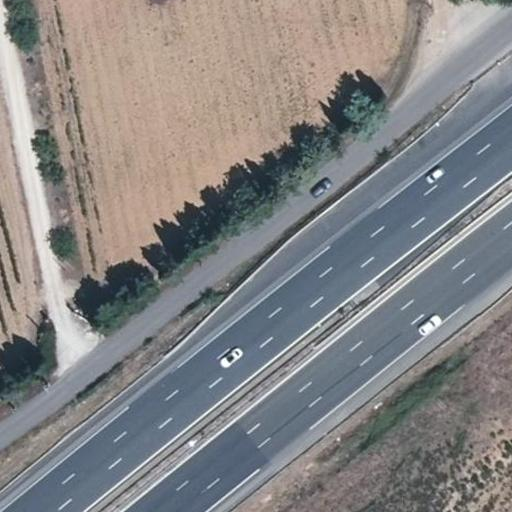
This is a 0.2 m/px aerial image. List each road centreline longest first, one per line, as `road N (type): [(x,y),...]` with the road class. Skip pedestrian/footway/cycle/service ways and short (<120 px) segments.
road 1 (unclassified): [(511,17),(67,387),(0,433)]
road 2 (motorway): [(511,139),(42,511)]
road 3 (motorway): [(164,511),(511,234)]
road 4 (track): [(67,387),(0,10)]
